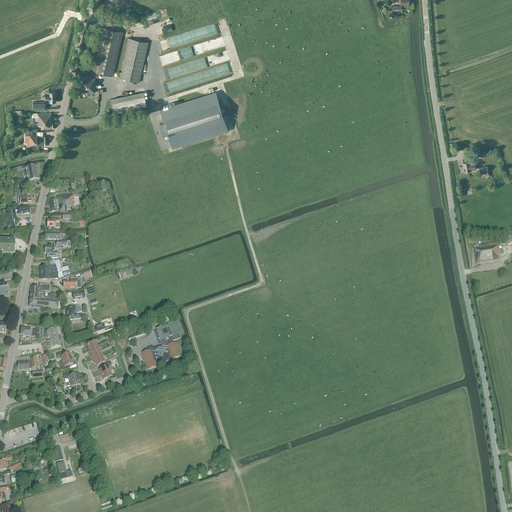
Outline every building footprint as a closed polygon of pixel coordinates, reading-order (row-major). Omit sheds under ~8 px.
[(79,92),(85,92),(95,92),(95,81),(95,78),(98,78),(98,76),(99,73),(113,76),(118,54),(123,32),(103,28),(95,64),(93,63),(92,72),(91,77),(80,77),(79,92)] [(139,82),(148,42),(129,38),(120,78),(139,82)] [(153,55),(153,63),(164,63),(164,64),(180,64),(180,56),(153,55)] [(48,92),(48,94),(44,94),(45,100),(49,100),(49,102),(56,102),(55,92),(48,92)] [(113,114),(145,108),(147,108),(146,106),(143,92),(110,99),(113,114)] [(168,134),(172,147),(227,130),(215,92),(160,109),(164,122),(160,124),(163,136),(168,134)] [(51,117),(51,113),(37,114),(38,126),(41,125),(41,130),(53,129),(52,117),(51,117)] [(145,118),(93,136),(97,146),(148,128),(145,118)] [(32,131),(24,131),(24,135),(29,135),(29,147),(36,147),(36,146),(44,146),(44,136),(36,136),(37,135),(32,135),(32,131)] [(470,162),(470,161),(463,163),(464,171),(471,170),(475,170),(474,161),(470,162)] [(38,173),(39,173),(38,166),(30,168),(30,165),(24,166),(25,169),(27,181),(31,180),(31,181),(39,179),(38,173)] [(17,195),(18,205),(34,203),(34,193),(27,194),(27,195),(17,195)] [(55,199),(49,200),(51,213),(57,212),(56,209),(59,209),(59,213),(74,211),(73,206),(75,206),(73,198),(73,195),(60,197),(58,197),(57,197),(57,200),(55,200),(55,199)] [(29,214),(28,206),(18,208),(19,215),(21,215),(29,214)] [(48,220),(47,228),(55,228),(56,229),(59,229),(60,228),(60,226),(59,225),(59,220),(56,220),(56,219),(51,219),(51,220),(48,220)] [(0,240),(0,254),(14,255),(14,241),(0,240)] [(502,246),(506,245),(505,241),(480,245),(480,248),(474,249),(477,264),(500,260),(499,256),(504,255),(502,246)] [(55,254),(54,246),(44,246),(44,254),(47,254),(47,259),(56,259),(56,254),(55,254)] [(61,279),(63,278),(62,273),(69,271),(68,267),(61,269),(60,264),(48,267),(39,267),(40,280),(61,279)] [(82,272),(85,280),(92,278),(90,270),(82,272)] [(80,278),(76,279),(70,279),(70,282),(63,282),(63,288),(76,288),(76,289),(80,289),(80,278)] [(58,295),(49,294),(50,286),(40,285),(39,289),(38,289),(31,288),(29,307),(35,308),(42,309),(42,307),(57,309),(59,309),(60,300),(58,300),(58,295)] [(67,321),(82,319),(80,306),(65,308),(67,321)] [(142,354),(146,364),(148,370),(147,370),(156,367),(156,366),(181,357),(180,357),(175,344),(176,343),(174,344),(173,341),(181,339),(180,335),(181,334),(178,323),(157,330),(157,331),(154,332),(158,343),(160,342),(161,346),(154,349),(153,347),(147,349),(148,351),(141,353),(142,354)] [(46,336),(57,333),(56,329),(57,329),(57,325),(49,327),(50,330),(45,332),(46,336)] [(20,336),(31,338),(38,335),(36,330),(32,331),(22,329),(21,329),(20,336)] [(89,351),(97,346),(95,341),(86,345),(89,351)] [(91,356),(100,352),(97,346),(89,351),(91,356)] [(94,361),(102,357),(100,352),(91,356),(94,361)] [(62,362),(71,359),(70,354),(63,356),(62,353),(56,355),(57,360),(61,359),(62,362)] [(102,357),(94,361),(96,366),(105,362),(102,357)] [(36,358),(31,359),(31,369),(40,368),(39,362),(37,362),(36,358)] [(71,359),(62,362),(64,367),(60,368),(61,371),(67,369),(66,367),(73,364),(71,359)] [(101,375),(110,371),(108,366),(111,365),(110,362),(104,364),(105,367),(99,370),(101,375)] [(24,363),(17,363),(18,371),(29,370),(28,363),(24,363)] [(110,371),(101,375),(103,380),(109,378),(110,380),(116,378),(115,375),(112,376),(110,371)] [(69,383),(78,380),(76,374),(70,377),(69,374),(63,376),(64,380),(68,380),(69,383)] [(78,380),(69,383),(65,384),(68,392),(74,390),(73,387),(80,385),(78,380)] [(69,440),(70,444),(66,445),(67,448),(74,446),(73,439),(69,440)] [(55,463),(63,460),(59,447),(51,449),(55,463)] [(5,459),(0,459),(0,470),(2,470),(7,470),(5,460),(12,460),(12,457),(9,457),(9,456),(5,456),(5,459)] [(59,474),(66,472),(64,463),(56,465),(59,474)] [(11,477),(13,483),(23,480),(22,474),(11,477)]
